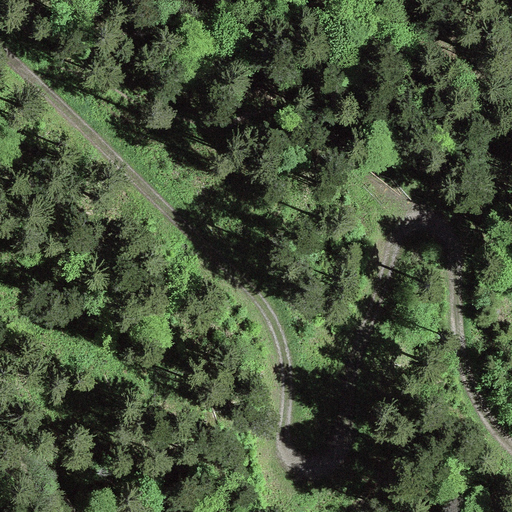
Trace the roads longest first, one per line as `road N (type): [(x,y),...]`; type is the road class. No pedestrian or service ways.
road 1 (track): [(30,60),(260,297),(290,355),(285,415),(292,467),(312,473),(332,460),(383,269),(411,217)]
road 2 (track): [(511,433),(457,364),(450,227),(429,213),(411,217)]
